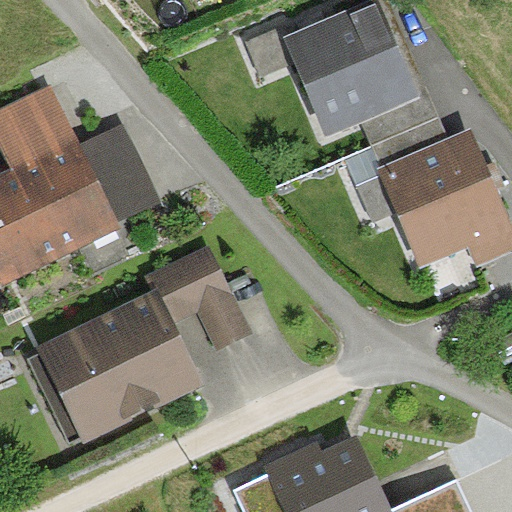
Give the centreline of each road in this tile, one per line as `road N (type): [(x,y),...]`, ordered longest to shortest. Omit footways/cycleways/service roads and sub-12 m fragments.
road 1 (residential): [(511,411),(386,331),(253,205),(66,0)]
road 2 (track): [(418,353),(64,511)]
